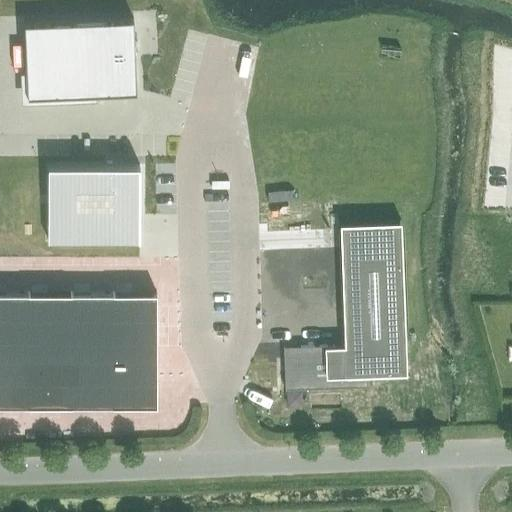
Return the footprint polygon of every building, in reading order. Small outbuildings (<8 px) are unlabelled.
[(133,18),(24,23),(27,96),(135,92),(133,18)] [(139,164),(47,164),(47,240),(116,240),(116,215),(139,215),(139,164)] [(401,221),(340,223),(344,344),(283,346),(284,389),(367,386),(367,374),(406,373),(401,221)] [(0,292),(0,348),(28,348),(28,292),(0,292)] [(28,292),(28,348),(70,348),(70,292),(28,292)] [(70,292),(70,348),(113,348),(113,292),(70,292)] [(113,292),(113,348),(155,348),(155,292),(113,292)] [(0,348),(0,404),(28,404),(28,348),(0,348)] [(28,348),(28,404),(70,404),(70,348),(28,348)] [(70,348),(70,404),(113,404),(113,348),(70,348)] [(113,348),(113,404),(155,404),(155,348),(113,348)]
